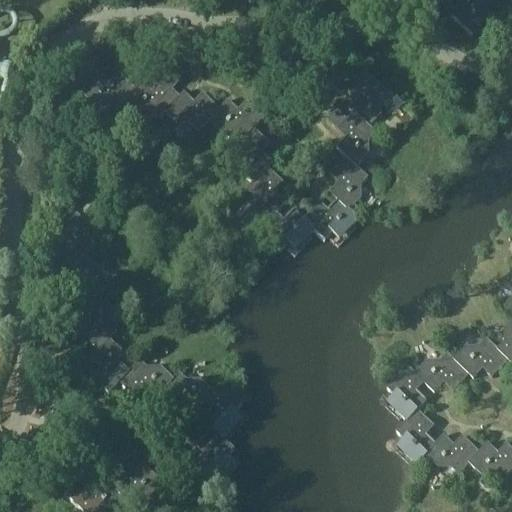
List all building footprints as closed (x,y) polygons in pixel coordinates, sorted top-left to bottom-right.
[(456,14),(452,18),(472,38),(484,25),(484,11),(491,3),(488,0),(453,0),(465,12),(459,18),(456,14)] [(99,75),(80,95),(93,107),(107,107),(114,114),(125,103),(124,103),(135,92),(134,91),(118,75),(106,88),(100,82),(103,79),(99,75)] [(352,107),(348,111),(352,115),(353,115),(368,130),(369,130),(373,125),(380,117),(380,103),(387,96),(373,82),(365,75),(349,92),(361,104),(355,111),(352,107)] [(135,92),(124,103),(125,103),(137,115),(151,115),(158,122),(165,116),(164,115),(179,100),(178,99),(162,83),(150,96),(143,90),(147,86),(143,82),(134,91),(135,92)] [(179,100),(164,115),(165,116),(177,127),(191,127),(198,134),(208,124),(208,123),(219,112),(218,111),(202,95),(190,108),(183,102),(187,98),(183,95),(178,99),(179,100)] [(219,112),(208,123),(208,124),(221,135),(235,135),(241,141),(242,142),(252,130),(253,131),(263,120),(256,113),(264,104),(254,95),(246,103),(234,116),(227,110),(231,106),(227,103),(218,111),(219,112)] [(336,113),(327,123),(336,132),(349,144),(343,150),(339,147),(335,151),(344,160),(345,159),(356,170),(356,169),(368,157),(368,143),(373,137),(375,136),(373,134),(369,130),(368,130),(353,115),(352,115),(346,122),(336,113)] [(241,141),(231,152),(239,159),(239,173),(251,185),(252,185),(267,170),(271,166),(267,162),(264,165),(258,159),(270,147),(253,131),(252,130),(242,142),(241,141)] [(332,191),(328,195),(337,204),(337,203),(348,214),(349,214),(360,201),(360,187),(367,180),(356,169),(356,170),(345,159),(344,160),(329,176),(341,188),(335,195),(332,191)] [(251,185),(245,192),(253,199),(253,213),(265,224),(266,225),(275,215),(276,215),(285,205),(281,201),(278,205),(272,199),(284,186),(267,170),(252,185),(251,185)] [(303,221),(302,222),(313,232),(313,233),(324,243),(332,235),(345,235),(358,222),(349,214),(348,214),(337,203),(337,204),(333,207),(337,210),(331,217),(319,205),(303,221)] [(265,224),(258,232),(277,250),(280,253),(288,245),(302,245),(313,233),(313,232),(302,222),(303,221),(294,213),(290,217),(293,220),(287,226),(276,215),(275,215),(266,225),(265,224)] [(87,240),(87,226),(74,214),(55,234),(59,238),(62,234),(68,240),(56,253),(73,269),(84,258),(85,258),(95,247),(87,240)] [(97,270),(85,258),(84,258),(73,269),(64,278),(69,282),(72,278),(78,284),(66,296),(83,312),(83,313),(98,297),(99,297),(105,291),(97,284),(97,270)] [(80,336),(97,352),(108,341),(109,341),(119,330),(111,323),(111,309),(99,297),(98,297),(83,313),(83,312),(78,317),(83,321),(86,317),(92,323),(80,336)] [(511,323),(504,331),(505,345),(498,352),(509,363),(508,363),(511,366),(511,323)] [(108,396),(118,385),(128,374),(128,373),(121,367),(121,353),(109,341),(108,341),(97,352),(88,361),(93,365),(96,361),(102,367),(90,380),(108,396)] [(492,380),(508,363),(509,363),(498,352),(487,341),(480,349),(466,349),(454,362),(469,377),(474,382),(477,377),(474,374),(480,368),(492,380)] [(453,394),(469,377),(454,362),(448,356),(441,363),(427,364),(415,376),(424,386),(434,396),(438,392),(435,388),(441,382),(453,394)] [(125,392),(117,400),(127,410),(135,401),(147,389),(153,395),(150,398),(154,402),(158,398),(158,397),(173,382),(172,381),(160,369),(146,370),(138,362),(128,373),(128,374),(118,385),(125,392)] [(415,376),(407,368),(386,390),(394,398),(395,412),(396,414),(406,423),(407,424),(418,412),(418,413),(427,404),(422,400),(419,404),(413,398),(424,386),(415,376)] [(178,374),(172,381),(173,382),(158,397),(158,398),(175,414),(187,401),(193,407),(190,411),(194,414),(203,404),(213,394),(212,393),(200,381),(186,382),(178,374)] [(219,385),(212,393),(213,394),(203,404),(215,416),(209,422),(206,418),(202,422),(211,431),(222,441),(223,441),(234,429),(234,423),(234,415),(242,407),(236,401),(219,385)] [(417,468),(425,459),(436,447),(435,447),(432,444),(429,447),(423,441),(435,429),(418,413),(418,412),(407,424),(406,423),(396,434),(404,442),(404,456),(408,459),(417,468)] [(198,462),(195,466),(206,477),(205,477),(214,486),(216,484),(226,473),(226,459),(234,451),(223,441),(222,441),(211,431),(195,448),(208,460),(202,466),(198,462)] [(444,438),(435,447),(436,447),(425,459),(438,471),(452,470),(459,478),(470,467),(469,466),(480,455),(479,455),(463,439),(451,451),(445,446),(448,442),(444,438)] [(488,446),(479,455),(480,455),(469,466),(470,467),(482,478),(496,478),(503,485),(509,479),(511,475),(511,451),(507,447),(495,459),(489,453),(492,450),(488,446)] [(195,466),(186,457),(182,461),(186,465),(180,471),(167,459),(151,476),(162,487),(172,498),(180,490),(194,489),(205,477),(206,477),(195,466)] [(124,469),(108,486),(107,486),(123,501),(122,501),(129,508),(136,500),(150,500),(162,487),(151,476),(142,467),(138,471),(142,475),(136,481),(124,469)] [(97,495),(84,483),(67,500),(79,511),(112,511),(122,501),(123,501),(107,486),(108,486),(103,481),(99,485),(103,489),(97,495)]
